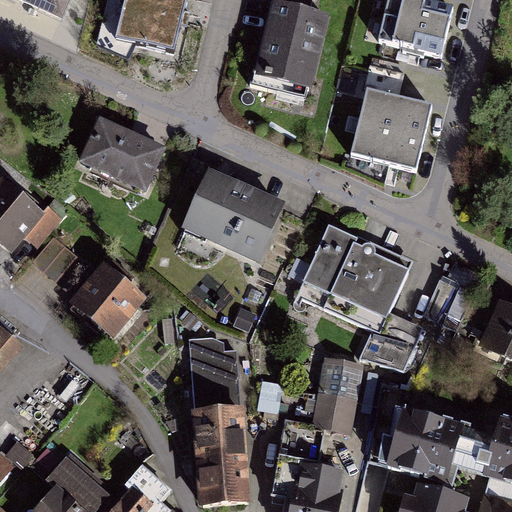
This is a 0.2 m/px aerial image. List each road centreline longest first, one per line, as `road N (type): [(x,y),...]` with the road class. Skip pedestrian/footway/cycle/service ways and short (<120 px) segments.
road 1 (residential): [(195,511),(159,437),(0,301)]
road 2 (residential): [(195,121),(432,232)]
road 3 (residential): [(432,232),(488,0)]
road 4 (residential): [(0,35),(195,121)]
road 5 (residential): [(195,121),(225,0)]
